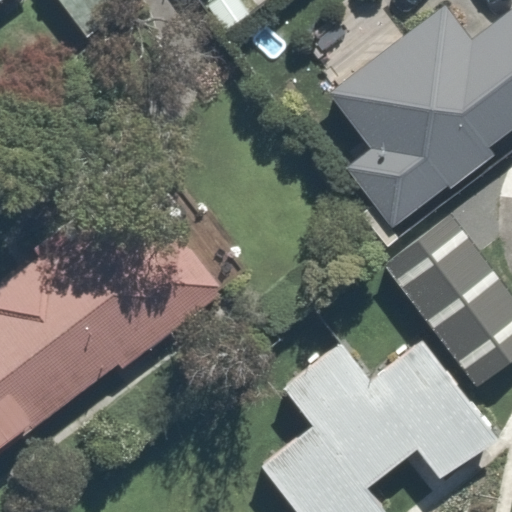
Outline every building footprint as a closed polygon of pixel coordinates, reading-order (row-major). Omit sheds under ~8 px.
[(511,7),(473,36),(446,1),(330,89),(372,144),(347,164),(393,224),(448,181),(451,184),(494,148),(489,142),(511,124),(511,7)] [(0,442),(228,271),(152,169),(0,282),(0,442)] [(511,299),(434,209),(375,259),(478,378),(511,348),(511,299)] [(379,511),(384,509),(360,479),(405,443),(429,472),(481,430),(405,336),(362,370),(328,328),(266,377),(301,421),(243,467),(279,511),(379,511)] [(511,511),(511,459),(501,511),(511,511)]
